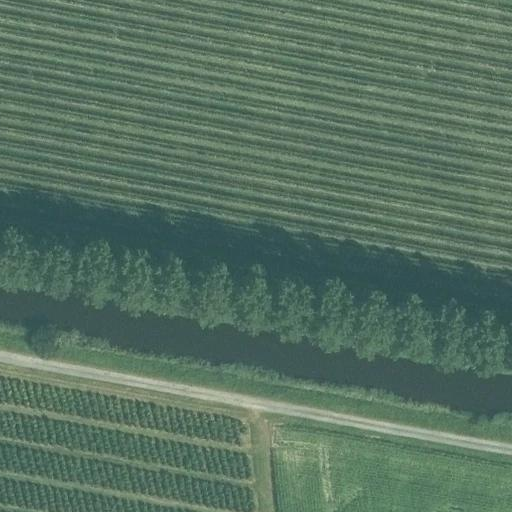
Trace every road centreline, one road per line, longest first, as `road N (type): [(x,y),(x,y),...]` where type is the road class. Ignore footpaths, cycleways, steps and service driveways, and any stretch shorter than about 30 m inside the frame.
road 1 (track): [(0,355),(511,450)]
road 2 (track): [(511,333),(0,242)]
